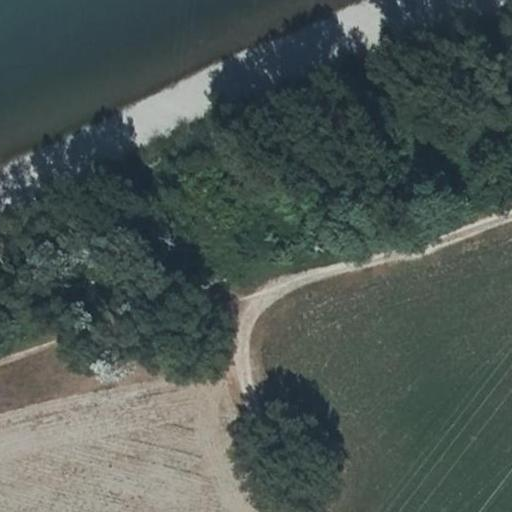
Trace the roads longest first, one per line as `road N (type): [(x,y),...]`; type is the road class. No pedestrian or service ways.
road 1 (track): [(268,289),(511,212)]
road 2 (track): [(293,511),(243,368),(245,323),(268,289)]
